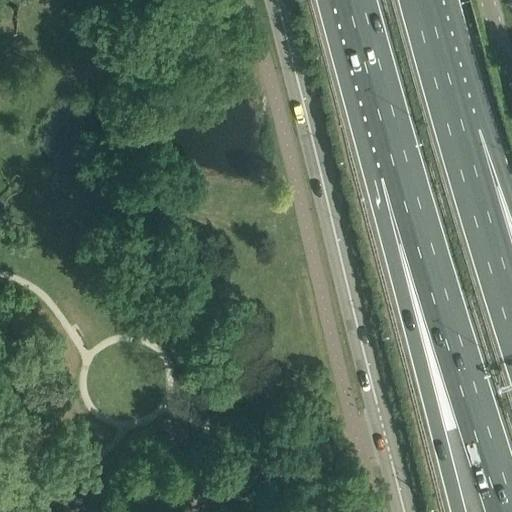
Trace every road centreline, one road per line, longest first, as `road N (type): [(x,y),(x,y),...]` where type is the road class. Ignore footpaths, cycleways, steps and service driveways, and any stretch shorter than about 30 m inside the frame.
road 1 (tertiary): [(278,0),(380,430)]
road 2 (motorway): [(399,171),(503,511)]
road 3 (motorway): [(399,171),(438,432),(458,511)]
road 4 (unclassified): [(134,511),(354,436)]
road 5 (motorway): [(511,326),(455,135)]
road 6 (motorway): [(356,0),(399,171)]
road 7 (motorway): [(455,135),(421,0)]
road 8 (motorway): [(511,248),(455,135)]
